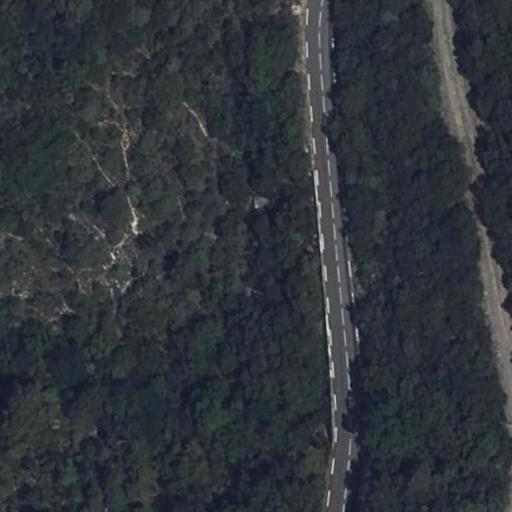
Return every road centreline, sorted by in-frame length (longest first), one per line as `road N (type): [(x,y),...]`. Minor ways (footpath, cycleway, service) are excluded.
road 1 (tertiary): [(327,0),(321,82),(349,444),(342,511)]
road 2 (unclassified): [(511,378),(445,0)]
